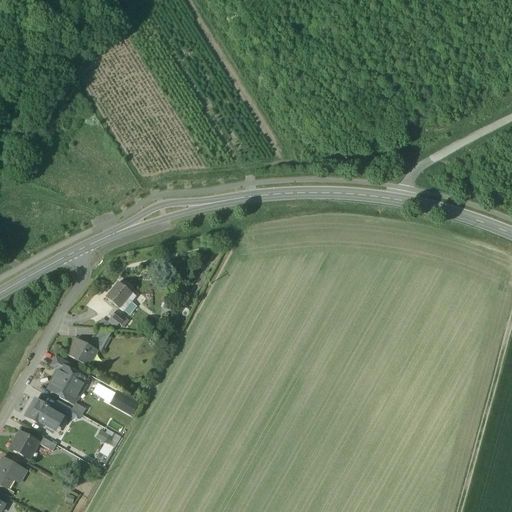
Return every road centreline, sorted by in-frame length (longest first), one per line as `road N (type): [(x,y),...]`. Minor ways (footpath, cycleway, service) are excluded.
road 1 (tertiary): [(73,253),(162,212),(321,193),(401,201),(511,235)]
road 2 (track): [(459,511),(511,320)]
road 3 (residential): [(73,253),(82,274),(0,421)]
road 4 (track): [(401,201),(422,163),(511,117)]
